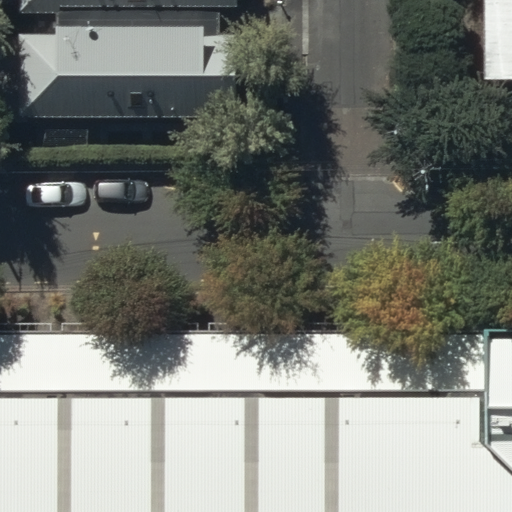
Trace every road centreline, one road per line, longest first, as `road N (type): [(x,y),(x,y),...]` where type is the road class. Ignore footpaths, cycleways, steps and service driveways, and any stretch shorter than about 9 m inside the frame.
road 1 (residential): [(0,247),(349,245)]
road 2 (residential): [(349,245),(347,0)]
road 3 (residential): [(349,245),(511,243)]
